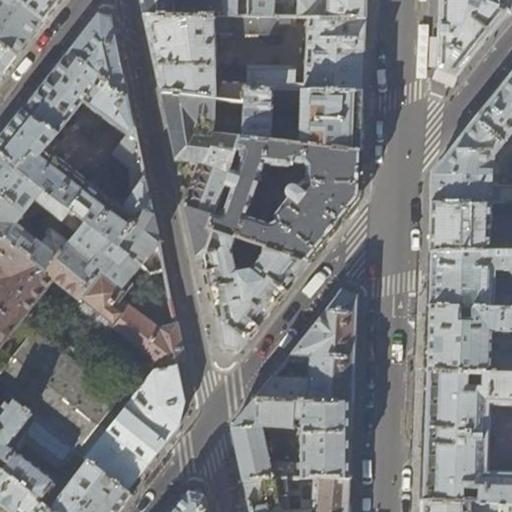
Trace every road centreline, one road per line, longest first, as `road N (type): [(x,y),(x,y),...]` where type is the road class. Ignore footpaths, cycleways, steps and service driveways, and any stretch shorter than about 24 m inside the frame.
road 1 (residential): [(211,421),(123,0)]
road 2 (residential): [(396,187),(384,511)]
road 3 (residential): [(211,421),(396,187)]
road 4 (residential): [(403,0),(396,187)]
road 5 (residential): [(396,187),(511,40)]
road 6 (residential): [(83,0),(0,107)]
